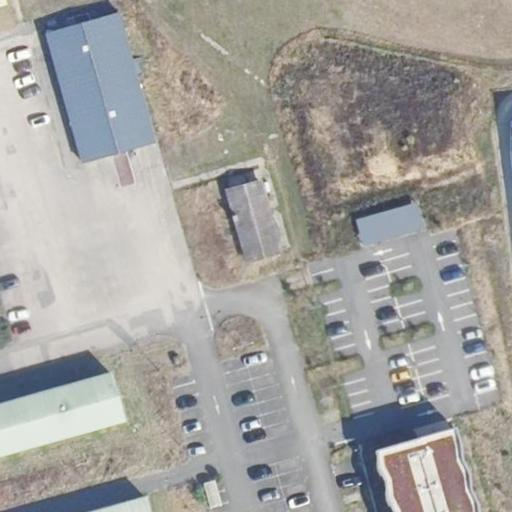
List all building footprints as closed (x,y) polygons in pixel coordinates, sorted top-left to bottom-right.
[(0,0),(0,9),(12,6),(9,0),(0,0)] [(123,12),(43,33),(77,159),(156,138),(123,12)] [(260,180),(226,189),(245,263),(279,254),(260,180)] [(417,203),(356,219),(363,245),(424,229),(417,203)] [(0,462),(136,423),(119,372),(0,406),(0,462)] [(478,511),(476,500),(471,490),(470,472),(462,459),(458,432),(383,454),(385,465),(394,478),(394,495),(402,510),(402,511),(478,511)] [(158,511),(154,496),(97,511),(158,511)]
